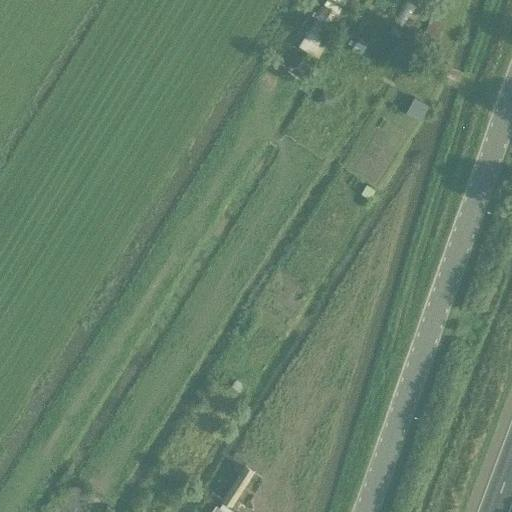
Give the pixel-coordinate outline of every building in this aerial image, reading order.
[(325,0),(324,2),(325,3),(338,11),(345,0),(325,0)] [(325,3),(316,17),(329,25),(338,11),(325,3)] [(316,17),(299,45),(312,53),(323,34),(329,25),(316,17)] [(438,38),(444,22),(430,17),(424,33),(438,38)] [(318,57),(330,38),(323,34),(312,53),(318,57)] [(358,37),(352,48),(361,52),(367,42),(358,37)] [(323,90),(317,100),(323,103),(330,102),(333,96),(323,90)] [(414,97),(406,111),(420,119),(428,104),(414,97)] [(366,184),(361,192),(370,197),(375,189),(366,184)] [(235,380),(231,386),(239,390),(242,385),(235,380)] [(239,472),(222,499),(231,506),(254,470),(245,464),(239,472)] [(216,505),(211,511),(234,511),(222,503),(219,507),(216,505)]
